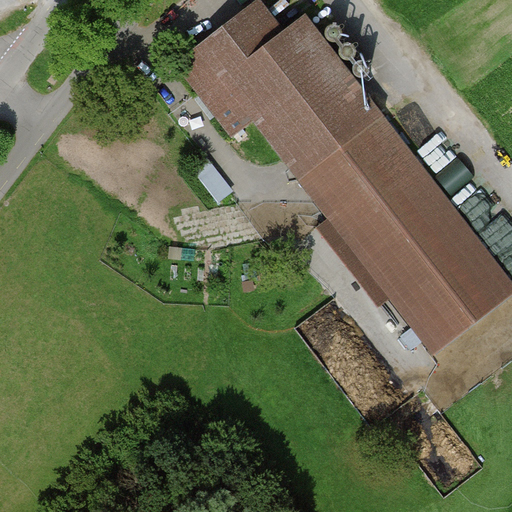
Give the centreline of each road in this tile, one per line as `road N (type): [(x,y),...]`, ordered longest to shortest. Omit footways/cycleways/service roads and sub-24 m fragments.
road 1 (unclassified): [(355,0),(511,188)]
road 2 (unclassified): [(46,125),(140,0)]
